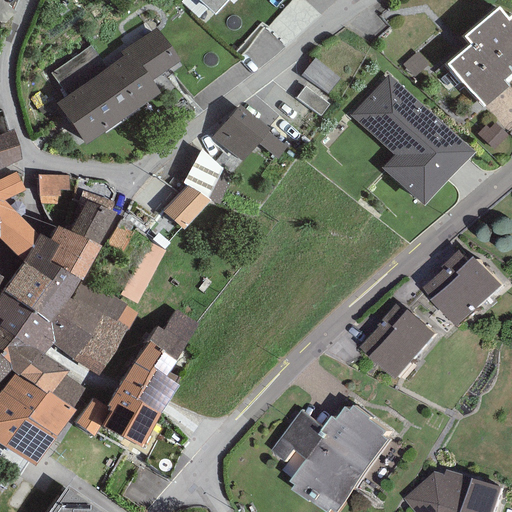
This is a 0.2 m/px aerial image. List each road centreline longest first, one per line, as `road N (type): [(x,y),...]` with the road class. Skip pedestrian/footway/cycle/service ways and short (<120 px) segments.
road 1 (residential): [(26,0),(5,75),(23,150),(31,161),(133,175),(364,0)]
road 2 (residential): [(511,171),(294,358),(189,474)]
